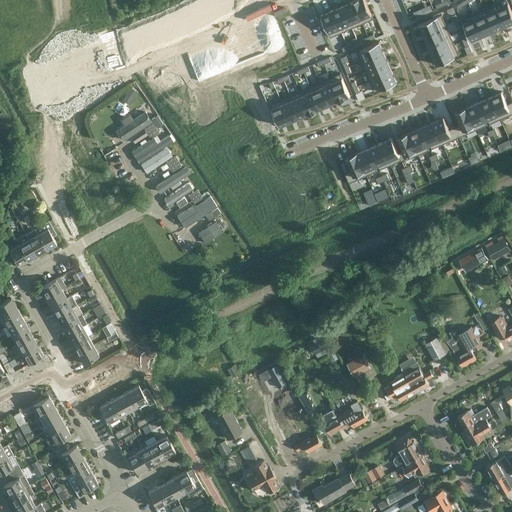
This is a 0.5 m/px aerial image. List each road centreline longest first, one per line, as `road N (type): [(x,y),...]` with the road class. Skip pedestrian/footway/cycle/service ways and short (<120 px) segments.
road 1 (residential): [(54,370),(65,364),(17,280),(156,201)]
road 2 (residential): [(256,420),(290,482),(419,405)]
road 3 (residential): [(289,154),(426,97)]
road 4 (residential): [(120,493),(54,370)]
road 5 (residential): [(487,511),(419,405)]
